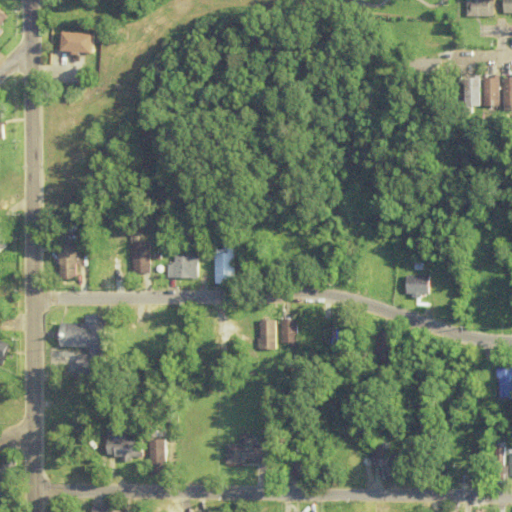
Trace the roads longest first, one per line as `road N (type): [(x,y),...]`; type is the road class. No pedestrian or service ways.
road 1 (residential): [(35,301),(330,296),(481,342),(511,343)]
road 2 (residential): [(34,490),(511,497)]
road 3 (tertiary): [(30,0),(34,435)]
